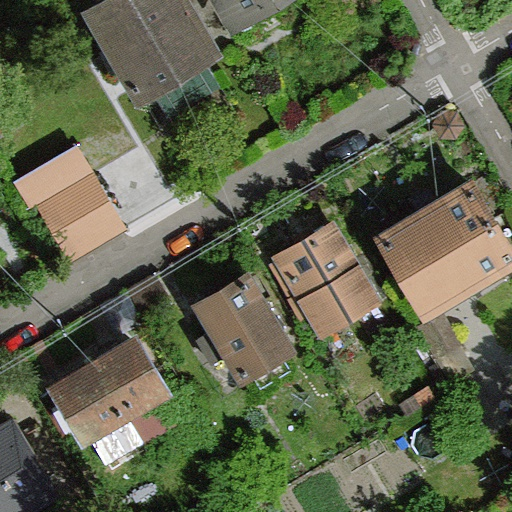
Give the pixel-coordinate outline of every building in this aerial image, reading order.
[(217,49),(188,0),(106,0),(92,9),(142,93),(217,49)] [(224,0),(236,20),(271,0),(224,0)] [(43,203),(94,174),(79,148),(28,177),(43,203)] [(43,203),(73,256),(125,227),(94,174),(43,203)] [(472,184),(387,235),(407,271),(493,220),(472,184)] [(511,250),(493,220),(407,271),(429,306),(511,257),(511,250)] [(334,226),(283,257),(284,258),(303,292),(322,323),(372,293),(334,226)] [(293,297),(303,292),(284,258),(273,263),(293,297)] [(251,282),(264,304),(275,298),(262,276),(251,282)] [(248,278),(205,303),(219,328),(232,351),(243,371),(251,366),(281,348),(288,344),(284,337),(269,312),(264,304),(251,282),(248,278)] [(269,312),(284,337),(295,331),(280,306),(269,312)] [(457,339),(445,318),(424,329),(437,351),(457,339)] [(232,351),(219,328),(201,338),(214,361),(232,351)] [(135,343),(63,386),(88,430),(127,407),(161,387),(135,343)] [(292,366),(281,348),(251,366),(262,384),(292,366)] [(127,407),(88,430),(108,464),(147,441),(127,407)] [(16,420),(0,429),(0,511),(10,511),(56,486),(16,420)]
